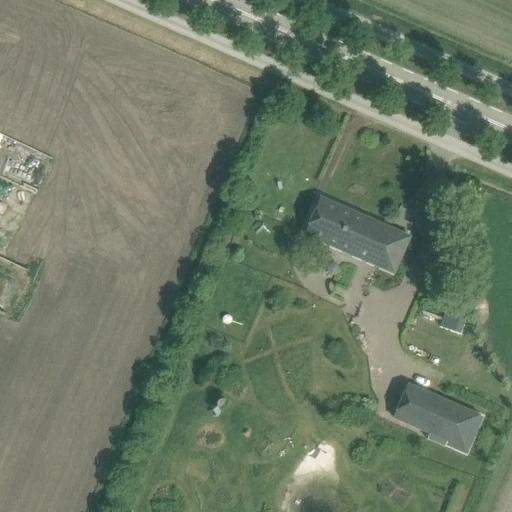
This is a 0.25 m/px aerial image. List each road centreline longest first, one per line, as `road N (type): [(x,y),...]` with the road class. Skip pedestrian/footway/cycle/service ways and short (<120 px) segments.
road 1 (unclassified): [(115,0),(511,173)]
road 2 (primary): [(511,136),(201,0)]
road 3 (unclassified): [(511,89),(310,0)]
